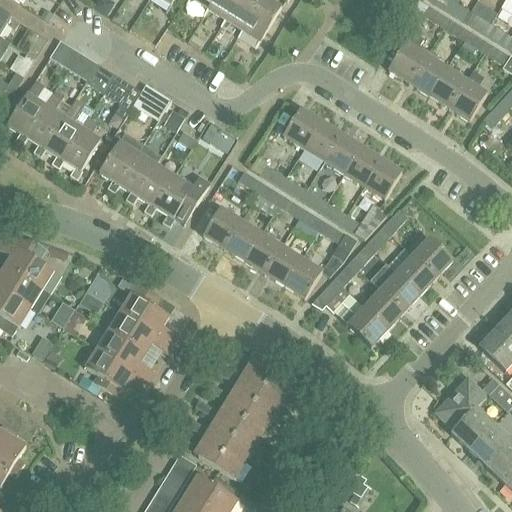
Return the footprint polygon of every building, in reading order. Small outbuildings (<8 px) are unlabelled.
[(154,0),(171,10),(177,0),(154,0)] [(207,14),(215,0),(191,0),(190,3),(207,14)] [(215,0),(207,14),(225,25),(240,0),(215,0)] [(261,0),(240,0),(225,25),(242,36),(264,2),(261,0)] [(447,0),(424,0),(444,12),(451,2),(447,0)] [(281,13),(264,2),(242,36),(259,47),(281,13)] [(444,12),(444,13),(464,25),(471,14),(451,2),(444,12)] [(443,32),(450,22),(429,9),(429,10),(421,5),(412,20),(422,26),(425,21),(443,32)] [(491,27),(471,14),(464,25),(484,38),(491,27)] [(0,37),(7,27),(15,33),(19,26),(10,21),(10,22),(0,15),(0,37)] [(470,34),(450,22),(443,32),(464,45),(470,34)] [(491,27),(484,38),(505,50),(511,40),(491,27)] [(35,63),(44,48),(47,43),(32,34),(20,53),(35,63)] [(470,34),(464,45),(460,53),(472,60),(476,53),(484,57),(490,47),(470,34)] [(409,87),(429,54),(420,48),(424,42),(413,35),(388,74),(409,87)] [(68,73),(79,56),(59,45),(49,63),(68,73)] [(490,47),(484,57),(504,70),(503,72),(511,78),(511,60),(490,47)] [(440,61),(429,54),(409,87),(429,100),(446,73),(437,67),(440,61)] [(79,56),(68,73),(87,84),(96,69),(98,67),(79,56)] [(23,81),(33,67),(24,62),(16,76),(23,81)] [(96,69),(86,85),(85,86),(104,98),(114,81),(96,69)] [(466,85),(446,73),(429,100),(450,112),(467,85),(466,85)] [(473,75),(466,85),(467,85),(450,112),(470,125),(487,98),(477,92),(484,81),(473,75)] [(116,78),(114,81),(104,97),(120,108),(132,89),(116,78)] [(13,80),(4,94),(13,99),(21,85),(13,80)] [(45,111),(51,101),(41,95),(45,89),(37,83),(26,98),(6,130),(18,138),(13,146),(21,151),(26,143),(24,142),(44,110),(45,111)] [(140,97),(132,109),(157,125),(170,105),(145,89),(140,97)] [(55,93),(51,101),(45,111),(44,110),(24,142),(26,143),(37,150),(32,158),(40,162),(45,154),(43,153),(62,121),(54,116),(64,99),(55,93)] [(511,110),(511,93),(500,106),(509,114),(511,110)] [(500,106),(482,125),(500,140),(511,126),(511,117),(509,114),(500,106)] [(63,121),(62,121),(43,153),(45,154),(55,161),(50,169),(58,174),(63,166),(61,165),(80,132),(81,133),(88,124),(79,118),(80,115),(76,113),(78,110),(73,107),(71,110),(71,109),(63,121)] [(303,153),(321,125),(300,113),(283,140),(303,153)] [(164,128),(177,135),(179,132),(185,121),(172,114),(164,128)] [(89,121),(88,124),(81,133),(80,132),(61,165),(63,166),(73,172),(68,180),(76,185),(81,177),(79,176),(99,144),(90,139),(98,127),(89,121)] [(341,138),(321,125),(303,153),(324,165),(341,138)] [(211,128),(202,141),(226,156),(234,143),(226,137),(218,133),(211,128)] [(341,138),(324,165),(344,178),(361,151),(341,138)] [(117,189),(137,157),(118,146),(98,177),(111,185),(106,193),(113,198),(118,190),(117,189)] [(361,151),(344,178),(365,191),(382,164),(361,151)] [(280,191),(286,180),(268,169),(273,161),(263,155),(251,173),(280,191)] [(155,169),(137,157),(117,189),(118,190),(129,196),(124,204),(132,209),(137,202),(135,201),(155,169)] [(402,177),(382,164),(365,191),(385,204),(402,177)] [(173,180),(155,169),(135,201),(137,202),(148,209),(144,216),(151,221),(155,213),(154,212),(173,180)] [(258,197),(264,187),(237,170),(220,195),(231,202),(241,187),(258,197)] [(192,192),(173,180),(154,212),(155,213),(166,220),(162,228),(169,232),(175,223),(185,229),(208,191),(197,184),(192,192)] [(307,193),(286,180),(280,191),(300,203),(307,193)] [(285,200),(264,187),(258,197),(278,210),(285,200)] [(307,193),(300,203),(321,216),(327,206),(307,193)] [(285,200),(278,210),(299,223),(305,212),(285,200)] [(348,218),(327,206),(321,216),(342,228),(348,218)] [(348,218),(342,228),(356,237),(365,243),(386,220),(378,213),(379,212),(374,208),(361,227),(348,218)] [(223,252),(241,225),(220,212),(203,239),(223,252)] [(305,212),(299,223),(320,235),(326,225),(305,212)] [(384,231),(392,238),(408,221),(400,213),(384,231)] [(241,225),(223,252),(244,265),(261,238),(241,225)] [(326,225),(320,235),(316,242),(327,249),(331,243),(339,248),(332,258),(344,265),(357,244),(346,238),(326,225)] [(392,238),(384,231),(367,248),(375,256),(392,238)] [(281,251),(261,238),(244,265),(264,278),(281,251)] [(4,271),(41,294),(54,274),(38,264),(45,253),(24,241),(18,252),(1,242),(0,243),(0,255),(10,262),(4,271)] [(430,242),(414,259),(437,281),(454,264),(430,242)] [(375,256),(367,248),(350,266),(359,274),(375,256)] [(66,262),(68,255),(51,249),(48,258),(64,263),(66,262)] [(302,263),(281,251),(264,278),(285,290),(302,263)] [(414,259),(397,277),(421,299),(437,281),(414,259)] [(322,276),(302,263),(285,290),(305,303),(322,276)] [(350,266),(334,283),(342,291),(343,291),(350,298),(355,292),(348,286),(359,274),(350,266)] [(0,293),(30,312),(41,294),(4,271),(0,277),(0,293)] [(421,299),(397,277),(381,294),(404,316),(421,299)] [(342,291),(334,283),(311,307),(322,313),(326,309),(334,317),(351,299),(350,298),(343,291),(342,291)] [(137,288),(119,317),(172,350),(178,341),(162,331),(168,321),(155,313),(161,303),(137,288)] [(30,312),(0,293),(0,318),(3,321),(0,326),(0,332),(12,340),(18,330),(19,330),(30,312)] [(381,294),(364,312),(387,334),(404,316),(381,294)] [(387,334),(364,312),(355,321),(348,314),(340,322),(347,329),(371,351),(387,334)] [(511,315),(495,332),(511,348),(511,315)] [(119,317),(108,336),(145,359),(151,348),(167,358),(172,350),(119,317)] [(511,368),(511,348),(495,332),(478,350),(505,376),(511,368)] [(108,336),(97,354),(150,386),(155,378),(140,368),(145,359),(108,336)] [(150,386),(97,354),(85,373),(96,380),(93,385),(83,379),(78,387),(98,399),(102,391),(119,402),(123,396),(122,396),(129,385),(145,395),(150,386)] [(258,364),(241,391),(278,413),(289,396),(262,380),(268,370),(258,364)] [(224,380),(229,373),(221,368),(217,375),(224,380)] [(237,378),(229,373),(224,380),(233,386),(237,378)] [(491,397),(499,388),(493,381),(482,393),(470,382),(458,395),(437,417),(454,434),(455,434),(476,412),(489,399),(488,398),(490,396),(491,397)] [(214,398),(218,391),(210,386),(206,393),(214,398)] [(511,410),(511,399),(499,388),(491,397),(509,414),(511,410)] [(218,391),(214,398),(222,402),(226,396),(218,391)] [(241,391),(231,406),(268,429),(278,413),(241,391)] [(204,415),(208,408),(200,403),(196,410),(204,415)] [(3,405),(0,409),(0,426),(11,433),(22,416),(3,405)] [(231,406),(220,425),(257,448),(268,429),(231,406)] [(217,413),(208,408),(204,415),(212,421),(217,413)] [(455,434),(454,434),(451,437),(470,454),(494,429),(476,412),(455,434)] [(40,427),(22,416),(11,433),(29,445),(40,427)] [(193,432),(197,426),(189,421),(185,428),(193,432)] [(257,448),(220,425),(209,442),(246,465),(257,448)] [(205,430),(197,426),(193,432),(201,437),(205,430)] [(511,445),(494,429),(470,454),(487,471),(511,445)] [(182,450),(186,443),(178,438),(174,445),(182,450)] [(8,439),(0,451),(0,489),(1,491),(10,477),(16,481),(25,467),(18,463),(26,450),(8,439)] [(246,465),(209,442),(198,461),(234,483),(246,465)] [(194,448),(186,443),(182,450),(190,455),(194,448)] [(511,446),(511,445),(487,471),(504,487),(511,479),(511,446)] [(175,465),(163,484),(180,495),(193,476),(175,465)] [(344,489),(355,497),(350,504),(358,510),(371,492),(363,487),(366,482),(354,474),(344,489)] [(198,479),(186,498),(207,511),(232,511),(237,505),(198,479)] [(170,511),(180,495),(163,484),(152,503),(165,511),(170,511)] [(0,506),(2,506),(11,493),(6,490),(0,498),(0,506)] [(207,511),(186,498),(176,511),(207,511)] [(165,511),(152,503),(146,511),(165,511)]
